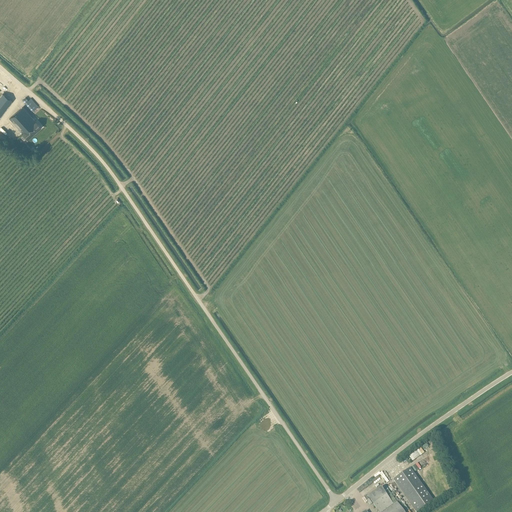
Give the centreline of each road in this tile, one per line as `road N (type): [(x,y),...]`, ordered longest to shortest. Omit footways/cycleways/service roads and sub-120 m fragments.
road 1 (unclassified): [(335,501),(100,149),(0,60)]
road 2 (unclassified): [(335,501),(511,372)]
